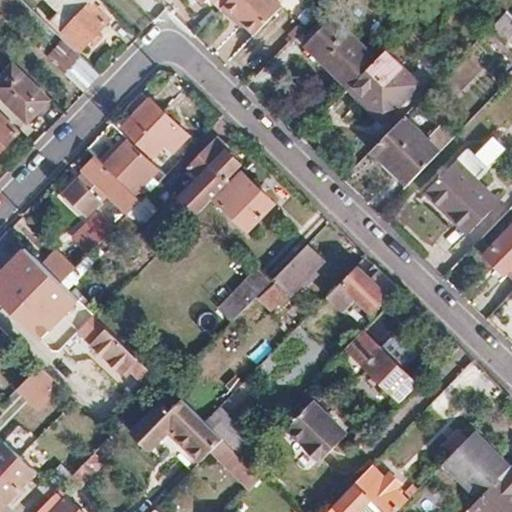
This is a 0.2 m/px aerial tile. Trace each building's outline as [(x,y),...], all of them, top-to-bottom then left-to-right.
[(95,0),(48,0),(60,11),(51,19),(81,49),(90,40),(95,46),(105,37),(98,31),(111,19),(93,2),(95,0)] [(281,6),(275,0),(227,0),(222,5),(234,18),(237,15),(255,32),(281,6)] [(511,16),(507,11),(495,24),(511,40),(511,16)] [(305,45),(350,88),(379,58),(334,15),(305,45)] [(60,63),(74,48),(64,38),(49,53),(60,63)] [(74,48),(60,63),(57,66),(85,94),(102,76),(74,48)] [(379,58),(350,88),(384,121),(420,84),(386,51),(379,58)] [(51,99),(14,64),(0,78),(0,94),(28,122),(37,112),(41,115),(44,115),(51,108),(50,104),(48,101),(51,99)] [(130,105),(137,112),(151,98),(144,91),(130,105)] [(181,128),(151,98),(137,112),(124,125),(154,155),(181,128)] [(0,151),(19,132),(0,113),(0,151)] [(407,115),(373,150),(408,184),(455,136),(442,124),(428,137),(407,115)] [(220,137),(214,143),(223,153),(227,149),(229,147),(220,137)] [(129,138),(105,163),(134,193),(145,183),(152,189),(159,182),(152,176),(160,168),(129,138)] [(176,165),(190,150),(183,143),(169,157),(176,165)] [(241,164),(227,149),(223,153),(214,143),(190,167),(215,190),(241,164)] [(468,148),(426,191),(470,234),(501,202),(478,179),(489,167),(468,148)] [(134,193),(105,163),(95,155),(82,169),(90,178),(76,193),(92,209),(107,194),(126,214),(142,200),(134,193)] [(275,203),(241,169),(215,197),(248,230),(275,203)] [(152,189),(150,191),(161,201),(180,182),(169,172),(159,182),(152,189)] [(141,223),(161,206),(152,194),(131,211),(141,223)] [(100,209),(73,238),(89,252),(116,223),(100,209)] [(503,266),(511,275),(511,227),(485,255),(500,269),(503,266)] [(308,244),(274,279),(277,282),(261,299),(272,310),(290,292),(292,294),(325,260),(308,244)] [(58,254),(46,267),(61,282),(74,269),(58,254)] [(53,278),(42,268),(27,284),(38,294),(53,278)] [(232,322),(272,281),(257,268),(219,308),(232,322)] [(386,293),(394,285),(381,272),(373,280),(360,268),(343,284),(341,282),(327,296),(343,312),(357,297),(372,312),(389,296),(386,293)] [(405,323),(388,306),(348,347),(400,398),(416,381),(404,370),(418,355),(396,332),(405,323)] [(141,379),(149,370),(86,309),(76,318),(84,326),(83,328),(96,340),(92,344),(122,374),(129,367),(141,379)] [(261,365),(288,391),(326,350),(299,325),(261,365)] [(136,334),(125,345),(143,361),(153,351),(136,334)] [(155,372),(169,387),(181,375),(166,361),(155,372)] [(44,411),(62,382),(36,366),(18,395),(44,411)] [(142,429),(158,446),(170,433),(202,463),(213,453),(224,440),(222,438),(206,422),(184,401),(172,413),(165,406),(142,429)] [(349,434),(315,401),(287,429),(322,462),(349,434)] [(222,438),(224,440),(241,456),(254,443),(244,433),(219,408),(206,422),(222,438)] [(254,422),(244,433),(254,443),(264,433),(254,422)] [(158,446),(142,429),(133,438),(150,454),(158,446)] [(451,456),(469,438),(460,429),(442,447),(451,456)] [(451,456),(444,463),(480,498),(510,467),(475,432),(469,438),(451,456)] [(241,456),(224,440),(213,453),(233,472),(245,460),(241,456)] [(0,479),(21,457),(6,443),(0,448),(0,479)] [(95,454),(74,475),(82,484),(103,461),(95,454)] [(386,455),(331,511),(359,511),(389,482),(408,500),(419,489),(407,477),(413,472),(403,462),(398,467),(386,455)] [(0,509),(35,472),(21,457),(0,479),(0,509)] [(250,464),(245,460),(233,472),(252,489),(263,477),(250,464)] [(511,511),(511,468),(510,467),(480,498),(476,503),(470,509),(473,511),(511,511)] [(35,493),(46,504),(60,489),(69,480),(58,469),(35,493)] [(46,504),(38,511),(84,511),(60,489),(46,504)] [(393,501),(381,511),(396,511),(400,508),(393,501)]
